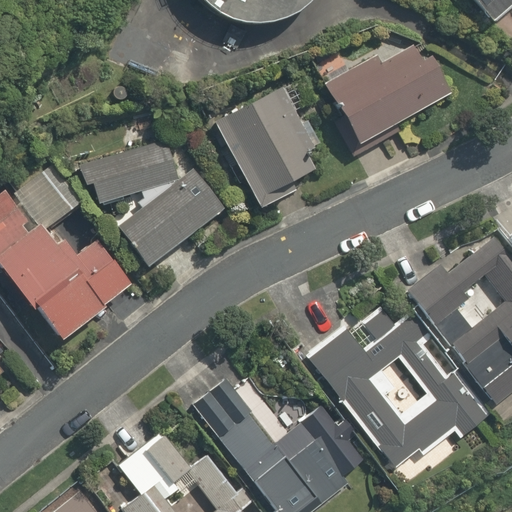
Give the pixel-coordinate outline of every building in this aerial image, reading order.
[(249,22),(262,21),(272,19),(275,18),(287,12),(298,5),(303,0),(197,0),(200,3),(211,11),(223,17),(236,20),(249,22)] [(511,0),(458,0),(482,29),(511,4),(511,0)] [(400,48),(377,37),(316,70),(356,144),(449,94),(419,38),(400,48)] [(276,189),(318,170),(280,83),(212,113),(255,211),(281,200),(276,189)] [(149,266),(216,208),(166,138),(76,160),(82,187),(90,185),(95,204),(139,190),(139,210),(118,230),(149,266)] [(35,306),(58,339),(130,287),(94,237),(77,249),(65,232),(51,242),(38,224),(26,232),(19,221),(25,217),(4,188),(0,191),(0,271),(28,311),(35,306)] [(511,227),(501,237),(511,249),(511,227)] [(408,298),(430,326),(481,388),(500,412),(511,402),(511,255),(492,230),(408,298)] [(396,323),(383,305),(350,330),(346,324),(304,357),(391,471),(480,404),(455,371),(448,377),(422,342),(429,337),(410,312),(396,323)] [(336,423),(323,405),(298,423),(304,431),(278,449),(229,382),(195,407),(271,511),(302,511),(368,465),(348,437),(354,432),(343,417),(336,423)] [(209,507),(201,511),(175,511),(153,483),(117,511),(118,511),(251,511),(211,460),(187,479),(209,507)] [(95,511),(78,489),(48,511),(95,511)]
